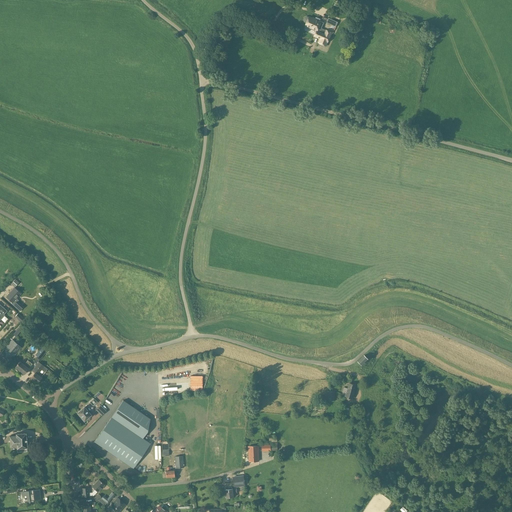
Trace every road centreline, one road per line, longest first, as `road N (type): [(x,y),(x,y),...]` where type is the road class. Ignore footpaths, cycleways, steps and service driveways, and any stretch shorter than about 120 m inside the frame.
road 1 (unclassified): [(511,367),(430,328),(379,336),(340,366),(192,336)]
road 2 (unclassified): [(511,160),(201,78)]
road 3 (unclassified): [(192,336),(180,266),(206,136),(201,78)]
road 4 (unclassified): [(114,342),(49,243),(0,211)]
